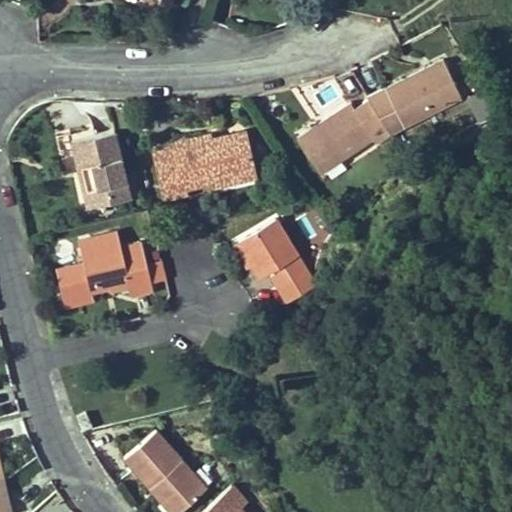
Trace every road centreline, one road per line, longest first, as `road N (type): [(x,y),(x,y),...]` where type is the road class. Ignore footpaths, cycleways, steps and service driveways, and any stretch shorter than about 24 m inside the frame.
road 1 (residential): [(0,74),(258,67),(392,28)]
road 2 (residential): [(26,351),(211,307),(188,240)]
road 3 (residential): [(101,511),(52,431),(26,351)]
